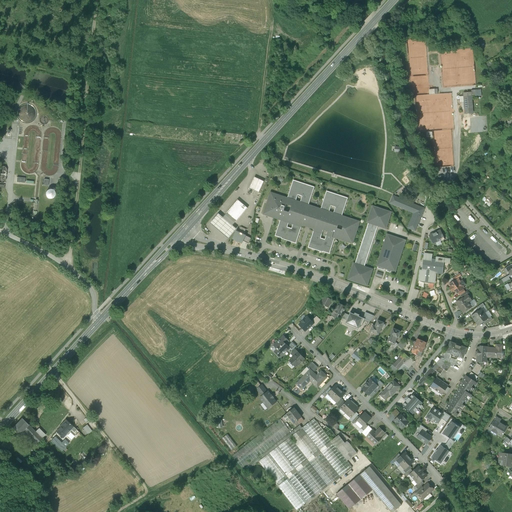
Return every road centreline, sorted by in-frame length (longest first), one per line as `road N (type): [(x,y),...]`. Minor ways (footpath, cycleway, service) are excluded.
road 1 (secondary): [(393,0),(178,236)]
road 2 (residential): [(451,331),(291,267),(178,236)]
road 3 (track): [(97,0),(68,269)]
road 4 (secondary): [(178,236),(0,429)]
road 5 (track): [(116,511),(149,492),(53,371)]
